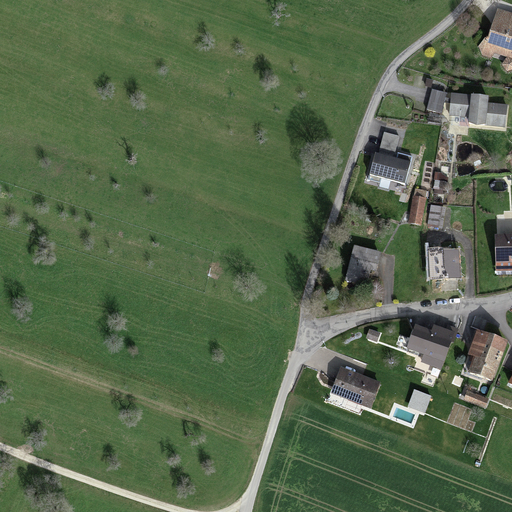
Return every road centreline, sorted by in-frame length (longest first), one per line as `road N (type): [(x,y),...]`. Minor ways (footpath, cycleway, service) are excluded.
road 1 (unclassified): [(470,0),(403,55),(380,87),(307,286),(301,342)]
road 2 (residential): [(301,342),(358,317),(511,300)]
road 3 (track): [(177,511),(0,446)]
road 4 (unclassified): [(301,342),(260,470)]
